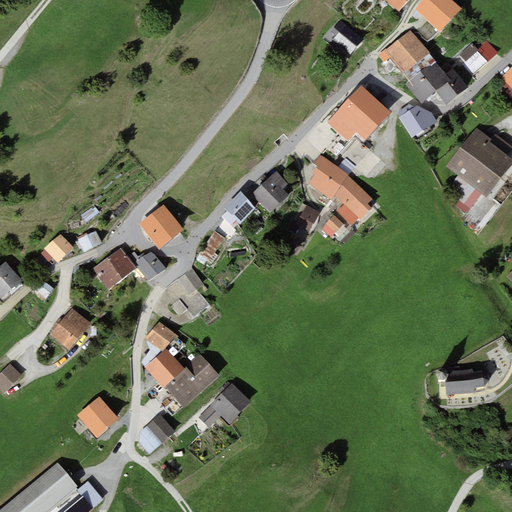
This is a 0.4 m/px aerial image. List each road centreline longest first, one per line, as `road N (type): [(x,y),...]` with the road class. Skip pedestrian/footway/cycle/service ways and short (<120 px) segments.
road 1 (residential): [(511,55),(442,110),(394,94),(375,78),(354,80),(181,249)]
road 2 (residential): [(131,233),(135,215),(244,89),(274,0)]
road 3 (residential): [(152,471),(130,448),(137,349),(151,301),(184,262),(181,249)]
road 4 (residential): [(8,357),(58,309),(69,263),(131,233)]
